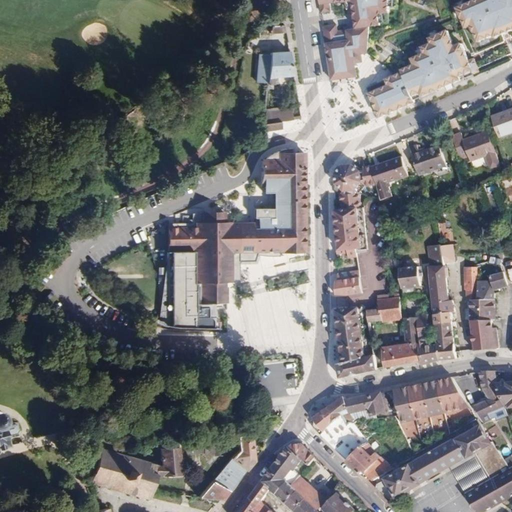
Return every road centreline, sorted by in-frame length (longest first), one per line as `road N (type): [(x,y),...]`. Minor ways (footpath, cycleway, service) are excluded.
road 1 (residential): [(322,159),(317,384)]
road 2 (residential): [(511,72),(464,101),(322,159)]
road 3 (residential): [(506,361),(350,390),(317,384)]
road 4 (residential): [(384,511),(293,426)]
